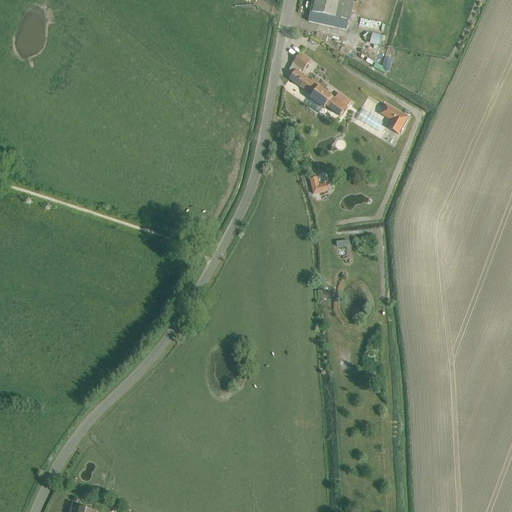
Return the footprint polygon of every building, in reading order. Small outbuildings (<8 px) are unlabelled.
[(312,0),(308,22),(346,31),(348,20),(349,21),(353,0),(312,0)] [(292,64),(289,71),(293,74),(288,80),(311,97),(310,99),(311,100),(307,105),(318,114),(322,108),(323,109),(325,106),(340,117),(350,103),(338,94),(334,99),(318,87),(320,85),(312,80),(311,82),(299,73),(301,70),(303,71),(310,62),(300,54),(292,64)] [(374,70),(387,75),(389,70),(376,65),(374,70)] [(384,105),(378,114),(391,122),(387,129),(397,135),(407,119),(384,105)] [(316,177),(309,179),(313,195),(328,191),(327,184),(318,186),(316,177)]
